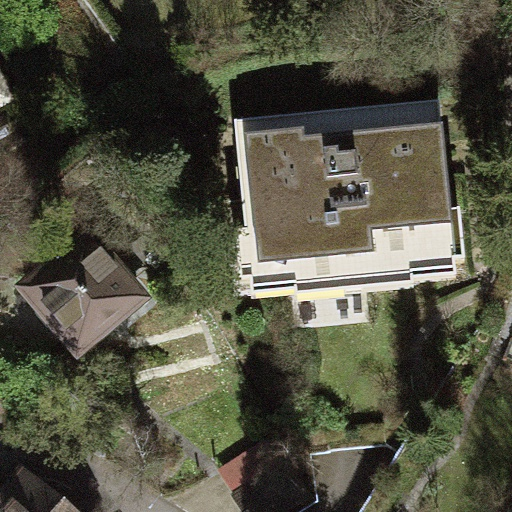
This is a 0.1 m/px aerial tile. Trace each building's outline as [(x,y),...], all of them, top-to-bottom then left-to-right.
[(0,121),(22,109),(0,68),(0,121)] [(439,111),(234,129),(245,241),(235,242),(240,290),(251,289),(252,300),(442,283),(440,254),(447,253),(446,240),(442,218),(449,217),(441,139),(439,111)] [(118,225),(28,303),(81,367),(155,301),(135,279),(153,263),(118,225)] [(274,440),(221,474),(245,511),(277,511),(308,493),(274,440)] [(0,502),(0,509),(2,511),(72,511),(24,474),(0,502)]
